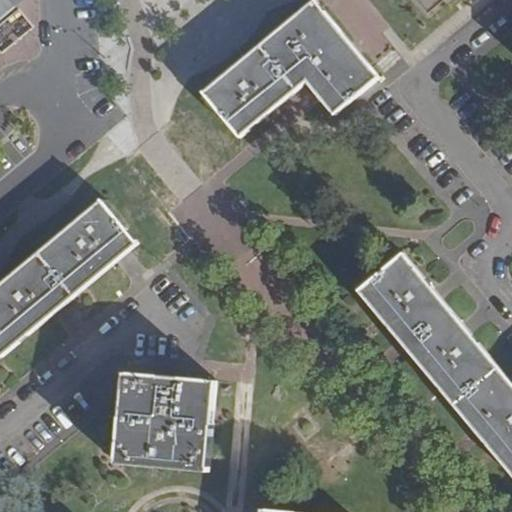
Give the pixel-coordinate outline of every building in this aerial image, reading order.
[(0,0),(0,16),(18,2),(16,0),(0,0)] [(419,0),(430,13),(446,0),(419,0)] [(200,99),(235,143),(309,82),(336,114),(379,78),(316,1),(200,99)] [(0,359),(140,243),(130,230),(103,201),(0,287),(0,359)] [(511,381),(405,253),(359,291),(511,475),(511,381)] [(218,382),(127,374),(119,464),(210,472),(218,382)]
